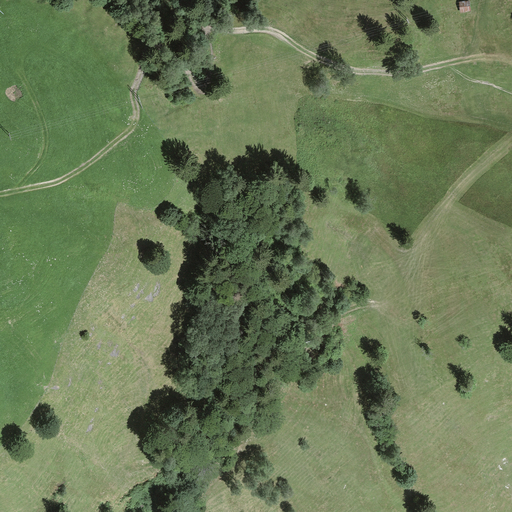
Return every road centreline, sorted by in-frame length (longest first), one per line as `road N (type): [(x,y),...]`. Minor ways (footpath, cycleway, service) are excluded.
road 1 (track): [(0,194),(58,182),(133,123),(132,94),(153,43),(202,94),(204,24),(273,30),(344,69),(402,73),(475,59),(511,63)]
road 2 (track): [(129,468),(204,457),(240,441),(334,316),(378,299),(406,273),(453,193),(511,137)]
road 3 (track): [(128,127),(81,70),(31,51),(20,67),(44,150),(10,193)]
